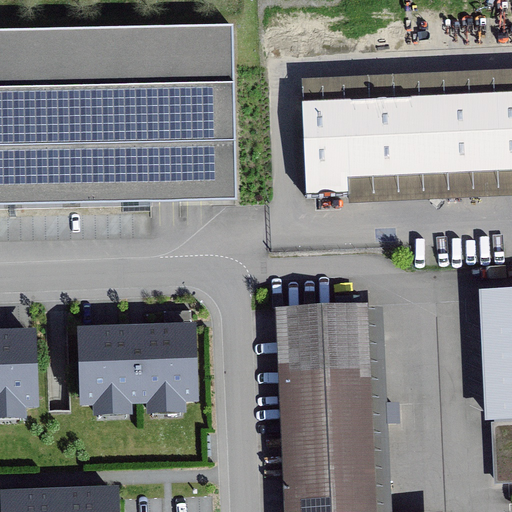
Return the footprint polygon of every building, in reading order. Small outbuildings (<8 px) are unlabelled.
[(237,204),(233,28),(0,32),(0,209),(224,205),(237,204)] [(511,89),(302,97),(306,199),(348,197),(348,191),(511,185),(511,89)] [(511,302),(491,304),(495,426),(511,425),(511,302)] [(368,307),(275,311),(278,373),(371,369),(368,307)] [(192,314),(164,314),(165,326),(192,325),(192,314)] [(143,337),(85,338),(86,408),(196,405),(195,336),(143,337)] [(0,340),(0,408),(35,408),(33,339),(0,340)] [(376,511),(371,369),(278,373),(284,511),(376,511)] [(511,425),(495,426),(497,484),(511,483),(511,425)] [(60,501),(6,502),(6,511),(114,511),(114,499),(60,501)]
